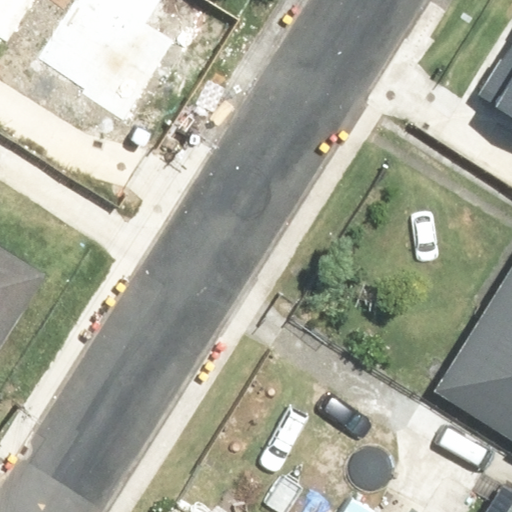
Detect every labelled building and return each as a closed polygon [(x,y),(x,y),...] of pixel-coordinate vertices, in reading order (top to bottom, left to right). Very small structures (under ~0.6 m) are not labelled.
[(0,0),(0,41),(12,49),(43,0),(0,0)] [(72,0),(36,58),(138,123),(189,42),(145,14),(153,0),(72,0)] [(511,24),(461,100),(511,134),(511,24)] [(0,239),(0,317),(36,262),(0,239)] [(511,426),(511,264),(440,384),(511,426)] [(511,511),(511,498),(502,511),(511,511)]
